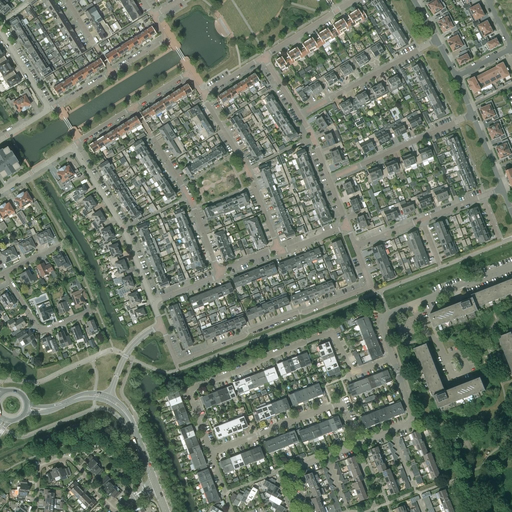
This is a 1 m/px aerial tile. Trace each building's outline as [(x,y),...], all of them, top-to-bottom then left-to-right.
[(9,3),(6,0),(4,0),(0,4),(0,10),(0,11),(9,3)] [(121,0),(118,2),(120,5),(121,4),(123,8),(133,2),(131,0),(121,0)] [(431,2),(427,5),(431,10),(442,3),(440,0),(433,0),(434,1),(431,2)] [(465,9),(471,6),(469,3),(473,0),(460,0),(461,0),(464,5),(462,6),(464,9),(465,9)] [(125,13),(127,16),(137,9),(136,6),(135,4),(133,2),(123,8),(126,12),(125,13)] [(383,4),(382,2),(374,7),(377,11),(385,6),(383,4)] [(14,8),(9,3),(0,11),(0,12),(2,15),(2,14),(3,14),(4,15),(11,10),(14,8)] [(58,7),(55,3),(47,8),(50,13),(58,7)] [(431,10),(434,15),(438,13),(440,11),(442,14),(447,11),(442,3),(431,10)] [(472,8),(471,6),(465,9),(466,11),(468,11),(471,16),(482,10),(481,9),(479,5),(472,8)] [(87,18),(89,20),(100,13),(98,10),(97,11),(94,6),(89,10),(85,13),(86,16),(87,18)] [(387,9),(385,6),(377,11),(380,16),(388,11),(387,9)] [(50,13),(53,17),(61,12),(58,7),(50,13)] [(129,18),(132,23),(138,19),(137,19),(142,16),(140,13),(139,11),(137,9),(127,16),(128,19),(129,18)] [(353,13),(359,22),(361,21),(362,21),(367,18),(362,11),(360,12),(358,10),(356,11),(353,13)] [(473,25),(479,22),(478,20),(485,16),(482,12),(483,12),(482,10),(471,16),(473,21),(472,22),(473,25)] [(380,16),(378,17),(381,22),(383,20),(391,16),(389,13),(388,11),(380,16)] [(64,16),(61,12),(53,17),(55,22),(64,16)] [(102,16),(100,13),(89,20),(91,23),(90,23),(92,25),(93,27),(103,21),(101,17),(102,16)] [(349,19),(347,20),(351,27),(356,24),(359,22),(353,13),(350,15),(348,16),(349,19)] [(441,28),(453,21),(449,13),(443,16),(445,19),(442,20),(438,22),(440,27),(441,28)] [(13,27),(23,21),(22,19),(20,19),(19,16),(14,19),(13,18),(10,20),(10,22),(11,24),(10,24),(12,28),(13,27)] [(55,22),(58,26),(67,21),(64,16),(55,22)] [(392,18),(391,16),(383,20),(386,25),(394,20),(392,18)] [(346,30),(351,27),(347,20),(344,22),(343,19),(341,20),(340,20),(337,22),(343,32),(346,30)] [(395,22),(394,20),(386,25),(389,30),(396,25),(395,22)] [(26,25),(23,21),(13,27),(12,28),(13,31),(14,30),(15,30),(15,31),(26,25)] [(69,25),(67,21),(58,26),(61,31),(69,25)] [(96,31),(97,34),(108,27),(107,24),(106,25),(103,21),(93,27),(95,29),(95,30),(96,31)] [(457,30),(453,21),(441,28),(442,30),(444,33),(448,31),(450,30),(452,33),(457,30)] [(479,22),(473,25),(475,28),(476,27),(479,33),(490,27),(490,26),(487,21),(481,25),(479,22)] [(334,28),(332,30),(336,37),(341,34),(341,33),(343,32),(337,22),(334,24),(332,25),(334,28)] [(28,30),(26,25),(15,31),(16,33),(15,34),(17,37),(18,36),(28,30)] [(61,31),(64,35),(72,30),(69,25),(61,31)] [(398,27),(396,25),(389,30),(391,34),(399,29),(398,27)] [(110,30),(108,27),(97,34),(99,36),(100,38),(102,41),(106,38),(107,38),(112,35),(109,31),(110,30)] [(153,28),(153,29),(152,27),(146,31),(145,31),(151,39),(152,38),(151,37),(152,37),(155,35),(156,34),(155,32),(156,32),(156,31),(156,30),(156,29),(155,29),(155,28),(154,28),(153,28)] [(491,28),(490,27),(479,33),(482,38),(481,39),(482,42),(488,39),(486,36),(493,33),(491,29),(491,28)] [(331,40),(336,37),(332,30),(329,31),(327,29),(325,30),(322,32),(328,41),(331,40)] [(391,34),(394,39),(402,34),(400,31),(399,29),(391,34)] [(31,34),(28,30),(18,36),(17,37),(19,40),(20,40),(20,39),(21,41),(29,36),(31,34)] [(75,34),(72,30),(64,35),(66,39),(75,34)] [(149,40),(151,39),(145,31),(146,31),(145,30),(140,33),(145,42),(148,40),(148,39),(149,39),(149,40)] [(319,38),(316,39),(321,46),(326,43),(325,43),(328,41),(322,32),(319,34),(317,35),(319,38)] [(448,41),(450,46),(463,40),(458,32),(453,34),(454,37),(452,39),(448,41)] [(140,33),(135,36),(140,45),(141,45),(141,44),(142,43),(145,42),(140,33)] [(66,39),(69,44),(78,39),(75,34),(66,39)] [(394,39),(397,43),(405,38),(404,37),(402,34),(394,39)] [(21,41),(24,45),(32,41),(29,36),(21,41)] [(135,36),(129,39),(135,48),(138,46),(139,45),(139,46),(140,45),(135,36)] [(316,49),(321,46),(316,39),(314,41),(312,38),(310,39),(307,41),(313,51),(316,49)] [(406,40),(405,38),(397,43),(400,48),(408,43),(406,40)] [(27,50),(34,45),(37,44),(34,39),(32,41),(24,45),(23,46),(25,49),(26,48),(27,50)] [(81,43),(78,39),(69,44),(72,48),(81,43)] [(129,39),(124,42),(125,43),(130,52),(131,51),(131,50),(132,50),(135,48),(129,39)] [(497,41),(496,39),(490,42),(488,39),(482,42),(481,43),(483,47),(485,45),(488,51),(494,48),(497,47),(496,47),(499,45),(499,44),(499,43),(497,41)] [(373,45),(379,55),(385,52),(382,47),(384,46),(381,40),(373,45)] [(467,48),(463,40),(450,46),(453,52),(457,50),(460,48),(461,51),(467,48)] [(310,53),(313,51),(307,41),(304,43),(302,44),(304,47),(301,49),(305,56),(310,53)] [(129,52),(130,52),(125,43),(124,42),(119,45),(120,46),(120,47),(125,54),(128,52),(129,52)] [(72,48),(75,53),(83,47),(81,43),(72,48)] [(37,50),(34,45),(27,50),(28,51),(27,52),(29,55),(30,55),(30,54),(37,50)] [(122,56),(125,54),(120,47),(120,46),(119,45),(114,49),(120,58),(121,57),(121,56),(122,56)] [(373,45),(365,50),(369,55),(371,54),(374,59),(379,55),(373,45)] [(83,47),(75,53),(77,57),(86,51),(83,47)] [(295,49),(292,51),(298,60),(300,59),(305,56),(301,49),(298,50),(297,48),(295,49)] [(114,49),(109,52),(114,61),(118,59),(117,59),(118,58),(119,59),(120,58),(114,49)] [(40,54),(37,50),(30,54),(30,55),(33,59),(40,54)] [(365,50),(358,54),(364,65),(370,61),(367,57),(369,55),(365,50)] [(457,60),(460,65),(464,64),(467,62),(473,59),(470,53),(468,54),(466,50),(459,54),(461,58),(457,60)] [(288,57),(286,58),(290,65),(295,62),(298,60),(292,51),(288,53),(289,53),(287,54),(288,57)] [(114,61),(109,52),(104,55),(107,60),(106,60),(107,61),(107,60),(110,64),(111,64),(110,63),(111,62),(111,63),(114,61)] [(33,59),(35,64),(43,59),(45,57),(42,53),(40,54),(33,59)] [(358,54),(350,59),(353,65),(356,64),(358,68),(364,65),(358,54)] [(35,64),(38,68),(46,63),(48,62),(45,57),(43,59),(35,64)] [(279,67),(280,69),(280,68),(281,70),(285,68),(290,65),(286,58),(283,60),(281,57),(279,58),(276,60),(275,61),(276,63),(276,64),(275,64),(275,65),(275,66),(276,66),(276,67),(277,67),(278,67),(279,67)] [(95,62),(100,70),(103,68),(104,67),(104,68),(105,67),(103,63),(103,62),(102,62),(100,58),(94,61),(95,62)] [(7,61),(6,59),(0,62),(0,71),(0,72),(11,66),(8,61),(7,61)] [(350,59),(342,64),(349,74),(354,71),(352,66),(353,65),(350,59)] [(38,68),(41,73),(51,66),(48,62),(46,63),(38,68)] [(95,62),(90,65),(95,74),(96,73),(96,72),(97,72),(100,70),(95,62)] [(411,65),(412,68),(411,68),(414,73),(422,69),(421,67),(420,64),(415,66),(414,63),(411,65)] [(497,66),(497,67),(503,78),(503,79),(510,76),(507,71),(509,71),(507,67),(505,67),(503,63),(497,66)] [(94,74),(95,74),(90,65),(89,64),(84,68),(89,76),(93,74),(92,74),(93,74),(94,74)] [(342,64),(335,69),(338,74),(340,73),(343,78),(349,74),(342,64)] [(1,76),(4,80),(15,73),(13,71),(14,70),(11,66),(0,72),(3,76),(1,76)] [(41,73),(40,73),(42,76),(43,76),(44,78),(54,71),(51,66),(41,73)] [(497,81),(503,78),(497,67),(491,70),(497,81)] [(84,68),(79,71),(85,80),(86,79),(85,78),(86,78),(89,76),(84,68)] [(335,69),(332,70),(327,73),(333,84),(339,80),(336,76),(338,74),(335,69)] [(414,73),(416,78),(424,73),(423,71),(422,69),(414,73)] [(491,70),(486,73),(492,84),(497,81),(491,70)] [(84,81),(85,80),(79,71),(74,74),(79,83),(82,81),(82,80),(83,80),(84,81)] [(10,88),(20,81),(17,76),(16,76),(15,73),(4,80),(6,84),(7,84),(10,88)] [(327,73),(319,78),(323,84),(325,83),(328,87),(333,84),(327,73)] [(416,78),(419,82),(427,78),(426,76),(424,73),(416,78)] [(492,84),(486,73),(480,75),(486,87),(492,84)] [(76,85),(79,83),(74,74),(69,77),(74,86),(76,86),(75,85),(76,84),(76,85)] [(256,75),(255,74),(254,74),(253,74),(249,77),(249,76),(248,77),(253,85),(254,87),(255,86),(255,87),(260,84),(258,81),(259,81),(258,79),(259,78),(259,77),(259,76),(258,76),(258,75),(257,75),(256,75)] [(392,78),(397,89),(406,85),(403,79),(400,80),(398,75),(392,78)] [(481,90),(486,87),(480,75),(475,78),(481,90)] [(63,80),(64,80),(69,89),(72,87),(73,86),(73,87),(74,86),(69,77),(68,77),(63,80)] [(247,78),(243,80),(248,88),(249,89),(250,90),(254,87),(253,85),(248,77),(247,78)] [(319,78),(317,80),(316,79),(311,82),(312,83),(318,93),(324,90),(321,85),(323,84),(319,78)] [(389,86),(386,87),(389,93),(397,89),(392,78),(386,81),(389,86)] [(419,82),(421,87),(429,83),(428,80),(427,78),(419,82)] [(481,90),(475,78),(468,81),(470,85),(469,86),(471,90),(472,89),(475,94),(481,90)] [(64,80),(58,84),(59,85),(59,84),(64,93),(65,92),(65,91),(66,91),(69,89),(64,80)] [(239,82),(238,83),(243,91),(243,92),(249,89),(248,88),(243,80),(239,83),(239,82)] [(56,94),(58,96),(59,95),(62,93),(63,93),(64,93),(59,84),(59,85),(58,84),(58,82),(55,84),(56,86),(53,88),(54,90),(54,91),(53,91),(53,92),(53,93),(54,94),(55,94),(56,94)] [(237,84),(233,87),(238,94),(243,91),(238,83),(237,84)] [(312,83),(304,88),(309,95),(311,94),(313,97),(318,93),(312,83)] [(382,83),(376,86),(381,97),(389,93),(386,87),(384,88),(382,83)] [(421,87),(424,92),(432,88),(431,86),(429,83),(421,87)] [(189,86),(187,84),(186,85),(182,87),(181,87),(186,96),(192,92),(191,90),(191,89),(192,89),(192,88),(192,87),(191,87),(191,86),(190,86),(189,86)] [(309,95),(304,88),(303,86),(301,88),(300,87),(296,90),(297,92),(296,93),(299,96),(298,96),(298,97),(297,97),(297,98),(297,99),(298,99),(298,100),(299,100),(300,101),(301,100),(303,103),(309,99),(307,97),(309,95)] [(373,94),(370,95),(373,101),(381,97),(376,86),(370,89),(373,94)] [(180,89),(176,91),(181,99),(180,99),(181,100),(187,97),(186,96),(181,87),(180,88),(180,89)] [(229,89),(227,89),(233,98),(233,99),(233,98),(234,100),(239,97),(238,94),(233,87),(229,89)] [(260,96),(267,91),(265,88),(258,92),(260,96)] [(424,92),(426,97),(434,93),(433,90),(432,88),(424,92)] [(23,98),(19,100),(25,110),(28,108),(27,107),(30,105),(26,98),(30,96),(31,96),(27,89),(23,91),(24,93),(21,95),(23,98)] [(227,91),(223,93),(228,102),(233,99),(233,98),(227,89),(226,90),(227,91)] [(172,93),(171,94),(176,102),(180,99),(181,99),(176,91),(172,94),(172,93)] [(366,91),(360,94),(365,103),(366,106),(374,102),(373,101),(370,95),(368,96),(366,91)] [(223,105),(228,102),(223,93),(219,96),(218,95),(217,96),(223,105)] [(426,97),(429,102),(437,97),(436,95),(434,93),(426,97)] [(170,95),(166,98),(170,105),(172,108),(178,105),(176,102),(171,94),(169,95),(170,95)] [(264,99),(267,104),(274,99),(271,94),(269,96),(268,94),(264,96),(265,98),(264,99)] [(359,106),(365,103),(360,94),(354,97),(357,102),(354,103),(357,109),(360,108),(359,106)] [(429,102),(431,106),(439,102),(438,99),(437,97),(429,102)] [(23,112),(25,110),(19,100),(16,102),(14,99),(11,101),(9,98),(6,100),(11,107),(14,105),(19,112),(22,110),(23,112)] [(161,100),(160,100),(165,108),(170,105),(166,98),(162,100),(161,100)] [(267,104),(264,106),(267,110),(277,104),(274,99),(267,104)] [(166,109),(165,108),(160,100),(159,101),(156,104),(161,113),(166,109)] [(350,100),(344,103),(349,112),(349,113),(357,109),(354,103),(352,104),(350,100)] [(484,107),(480,109),(482,115),(493,110),(495,109),(491,101),(486,103),(487,106),(484,107)] [(441,105),(439,102),(431,106),(433,111),(442,107),(441,105)] [(343,114),(349,112),(344,103),(338,106),(341,110),(338,112),(341,117),(344,116),(343,114)] [(151,106),(150,107),(155,115),(156,116),(161,113),(156,104),(152,106),(151,106)] [(280,108),(277,104),(267,110),(270,115),(273,113),(272,113),(280,108)] [(190,120),(202,112),(200,110),(199,110),(197,106),(192,109),(192,108),(187,111),(190,116),(189,117),(190,120)] [(149,108),(145,110),(150,118),(155,115),(150,107),(149,107),(149,108)] [(440,115),(440,114),(444,112),(443,109),(442,107),(433,111),(436,116),(437,116),(438,117),(439,117),(439,116),(440,116),(440,115)] [(283,113),(280,108),(272,113),(273,113),(275,118),(283,113)] [(233,115),(233,116),(231,117),(232,119),(230,120),(233,125),(240,120),(242,119),(240,115),(240,114),(239,114),(243,112),(241,109),(233,115)] [(499,118),(495,109),(493,110),(482,115),(484,120),(489,119),(491,118),(493,121),(499,118)] [(150,118),(145,110),(141,113),(141,112),(140,113),(142,117),(142,118),(143,118),(145,122),(151,119),(150,118)] [(316,120),(319,125),(330,118),(326,113),(326,114),(324,111),(319,114),(320,117),(316,120)] [(416,112),(411,114),(417,126),(422,123),(419,118),(422,117),(419,111),(417,112),(416,112)] [(193,122),(196,126),(205,120),(203,116),(204,115),(202,112),(190,120),(192,122),(193,122)] [(275,118),(278,122),(286,118),(283,113),(275,118)] [(406,118),(403,119),(406,125),(409,124),(411,129),(417,126),(411,114),(406,117),(406,118)] [(130,119),(136,128),(141,125),(138,120),(139,120),(138,119),(135,116),(134,117),(130,119)] [(289,122),(286,118),(278,122),(276,124),(279,128),(289,122)] [(333,123),(330,118),(319,125),(322,130),(327,127),(329,130),(334,127),(332,124),(333,123)] [(126,121),(125,122),(130,130),(130,131),(136,128),(130,119),(126,122),(126,121)] [(403,126),(406,125),(403,119),(400,121),(401,123),(397,125),(396,125),(401,134),(406,131),(403,126)] [(197,134),(199,133),(210,126),(209,123),(208,124),(205,120),(196,126),(198,130),(195,132),(197,134)] [(243,125),(240,120),(233,125),(236,130),(243,125)] [(489,132),(490,134),(503,129),(499,120),(494,122),(495,126),(492,127),(488,129),(489,132)] [(124,123),(120,126),(125,133),(130,130),(125,122),(124,123)] [(292,127),(289,122),(279,128),(282,132),(292,127)] [(174,130),(173,130),(172,127),(171,128),(168,123),(163,126),(163,127),(158,130),(161,134),(160,135),(162,137),(174,130)] [(238,134),(246,130),(249,128),(246,123),(243,125),(236,130),(238,134)] [(386,125),(387,128),(390,133),(393,132),(395,137),(401,134),(396,125),(397,125),(396,123),(390,126),(389,123),(386,125)] [(116,128),(115,129),(120,137),(120,138),(126,134),(125,133),(120,126),(116,128)] [(210,126),(199,133),(201,136),(202,135),(205,140),(210,137),(209,136),(214,133),(211,129),(212,129),(210,126)] [(282,132),(285,137),(294,131),(292,127),(282,132)] [(336,131),(334,127),(329,130),(330,133),(325,135),(327,141),(339,136),(337,131),(336,131)] [(387,135),(390,133),(387,128),(384,129),(384,128),(379,131),(385,142),(390,140),(387,135)] [(114,130),(110,132),(115,140),(120,137),(115,129),(114,129),(114,130)] [(174,134),(175,133),(177,132),(176,129),(173,130),(174,130),(162,137),(164,140),(165,140),(167,144),(177,138),(174,134)] [(503,129),(490,134),(490,135),(491,135),(493,140),(497,138),(500,137),(501,140),(507,138),(503,129)] [(249,134),(246,130),(238,134),(241,139),(249,134)] [(296,137),(298,136),(295,131),(294,131),(285,137),(284,138),(287,142),(289,141),(291,140),(291,141),(292,141),(293,141),(294,141),(295,141),(296,141),(296,140),(296,139),(297,138),(296,138),(296,137)] [(374,134),(371,136),(374,141),(377,140),(379,145),(385,142),(379,131),(373,134),(374,134)] [(106,134),(105,135),(110,143),(109,143),(110,144),(116,141),(115,140),(110,132),(106,135),(106,134)] [(252,139),(249,134),(241,139),(244,143),(252,139)] [(104,136),(100,139),(105,146),(109,143),(110,143),(105,135),(103,136),(104,136)] [(446,137),(448,140),(447,140),(449,146),(458,142),(457,140),(456,137),(454,138),(453,135),(446,137)] [(334,145),(335,147),(341,145),(340,142),(341,142),(339,136),(327,141),(329,147),(334,145)] [(363,139),(364,142),(369,151),(374,148),(371,143),(374,141),(371,136),(368,137),(363,139)] [(179,141),(177,138),(167,144),(170,148),(169,148),(171,151),(182,144),(180,141),(179,141)] [(100,149),(105,146),(100,139),(96,141),(94,141),(100,149)] [(244,143),(247,148),(255,143),(252,139),(244,143)] [(359,144),(358,142),(356,139),(353,140),(358,150),(361,148),(363,153),(369,151),(364,142),(359,144)] [(496,148),(498,154),(511,148),(507,139),(502,142),(503,145),(500,146),(496,148)] [(144,145),(141,140),(131,146),(134,151),(135,151),(134,151),(144,145)] [(92,152),(93,153),(100,149),(94,141),(93,142),(94,142),(90,145),(89,146),(90,148),(89,148),(89,149),(89,150),(89,151),(90,152),(91,152),(92,152)] [(255,143),(247,148),(250,153),(258,148),(257,148),(260,146),(257,142),(255,143)] [(449,146),(451,151),(460,147),(459,144),(458,142),(449,146)] [(182,144),(171,151),(172,154),(173,153),(176,157),(180,154),(181,155),(186,152),(183,147),(184,147),(182,144)] [(223,145),(221,146),(220,144),(215,147),(217,150),(221,157),(226,154),(224,151),(226,150),(223,145)] [(137,155),(139,154),(147,149),(144,145),(134,151),(135,151),(137,155)] [(343,148),(341,145),(335,147),(337,150),(331,152),(333,158),(342,154),(340,149),(343,148)] [(212,152),(216,160),(221,157),(217,150),(215,147),(211,150),(212,152)] [(423,149),(428,161),(436,158),(434,151),(431,152),(429,147),(423,149)] [(451,157),(453,156),(462,152),(461,150),(460,147),(451,151),(449,151),(451,157)] [(0,175),(2,179),(5,177),(20,168),(7,148),(0,152),(0,175)] [(258,148),(250,153),(253,157),(260,153),(260,152),(258,148)] [(511,150),(511,148),(498,154),(501,159),(505,157),(508,156),(509,159),(511,158),(511,150)] [(150,154),(147,149),(139,154),(142,159),(150,154)] [(297,152),(297,153),(295,153),(297,159),(306,155),(304,150),(303,151),(302,150),(302,149),(301,149),(300,149),(299,149),(298,149),(298,150),(297,150),(297,151),(297,152)] [(420,156),(417,157),(419,164),(428,161),(423,149),(418,151),(420,156)] [(212,152),(207,155),(212,163),(216,160),(212,152)] [(263,159),(263,158),(264,157),(261,152),(260,152),(260,153),(253,157),(252,157),(255,162),(257,161),(257,163),(263,159)] [(453,156),(455,161),(464,157),(463,154),(462,152),(453,156)] [(212,163),(207,155),(206,153),(201,156),(203,158),(207,165),(212,163)] [(412,153),(406,156),(411,167),(419,164),(417,157),(414,158),(412,153)] [(152,159),(150,154),(142,159),(145,163),(152,159)] [(349,165),(348,162),(347,159),(348,159),(347,156),(344,158),(342,154),(333,158),(336,163),(341,161),(343,167),(349,165)] [(308,160),(306,155),(297,159),(295,160),(297,165),(308,160)] [(198,161),(203,168),(207,165),(203,158),(201,156),(197,159),(198,161)] [(403,163),(400,164),(403,171),(411,167),(406,156),(401,158),(403,163)] [(455,161),(457,166),(466,162),(465,160),(464,157),(455,161)] [(155,163),(152,159),(145,163),(148,168),(155,163)] [(102,171),(110,166),(112,165),(109,160),(99,166),(102,171)] [(310,165),(308,160),(297,165),(299,170),(310,165)] [(395,160),(390,162),(394,174),(403,171),(400,164),(397,165),(395,160)] [(198,161),(193,164),(198,171),(203,168),(198,161)] [(386,169),(383,170),(386,177),(394,174),(390,162),(384,164),(386,169)] [(457,166),(459,171),(468,167),(466,164),(467,164),(466,162),(457,166)] [(148,174),(150,172),(158,168),(155,163),(148,168),(145,169),(148,174)] [(269,170),(267,164),(266,165),(265,163),(259,166),(259,168),(258,168),(260,173),(269,170)] [(193,164),(189,166),(194,174),(198,171),(193,164)] [(102,171),(105,175),(113,171),(115,169),(112,165),(110,166),(102,171)] [(312,170),(310,165),(299,170),(301,175),(312,170)] [(65,167),(62,169),(68,178),(70,181),(77,177),(78,179),(81,176),(77,170),(76,170),(77,171),(74,173),(75,174),(74,175),(69,166),(66,168),(65,167)] [(189,166),(182,170),(185,175),(187,174),(189,177),(194,174),(189,166)] [(378,167),(373,169),(377,181),(386,177),(383,170),(380,172),(378,167)] [(459,171),(461,176),(470,172),(469,170),(468,167),(459,171)] [(161,172),(158,168),(150,172),(153,177),(161,172)] [(65,181),(68,178),(62,169),(59,170),(60,172),(57,174),(62,182),(61,182),(60,181),(58,183),(61,189),(64,187),(63,186),(66,184),(65,181)] [(369,184),(377,181),(373,169),(367,171),(369,176),(366,177),(369,184)] [(271,175),(269,170),(260,173),(262,178),(271,175)] [(314,175),(312,170),(301,175),(303,180),(314,175)] [(105,175),(108,180),(116,175),(113,171),(105,175)] [(153,177),(151,178),(154,183),(156,182),(164,177),(161,172),(153,177)] [(461,176),(463,181),(471,177),(470,174),(470,172),(461,176)] [(108,180),(111,184),(118,180),(116,175),(108,180)] [(273,180),(271,175),(262,178),(264,183),(273,180)] [(316,180),(314,175),(303,180),(305,185),(307,184),(316,180)] [(167,181),(164,177),(156,182),(159,186),(167,181)] [(344,184),(346,190),(355,186),(353,181),(355,180),(354,177),(348,179),(349,182),(344,184)] [(473,180),(471,177),(463,181),(461,181),(463,187),(474,182),(473,180)] [(111,184),(114,189),(121,184),(118,180),(111,184)] [(275,185),(273,180),(264,183),(266,188),(275,185)] [(318,185),(316,180),(307,184),(309,189),(318,185)] [(170,186),(167,181),(159,186),(162,191),(170,186)] [(474,184),(474,182),(463,187),(465,192),(475,188),(474,184)] [(121,184),(114,189),(117,194),(126,188),(123,183),(121,184)] [(447,184),(438,187),(443,199),(448,197),(446,192),(449,191),(447,184)] [(87,189),(85,185),(73,192),(73,193),(75,192),(77,195),(72,197),(75,202),(76,202),(77,201),(83,197),(82,195),(87,191),(86,190),(87,189)] [(277,190),(275,185),(266,188),(268,193),(277,190)] [(309,189),(307,190),(309,195),(311,194),(320,190),(318,185),(309,189)] [(162,191),(165,195),(172,191),(172,190),(170,186),(162,191)] [(353,193),(354,196),(360,194),(359,191),(357,191),(355,186),(346,190),(348,195),(353,193)] [(421,193),(426,206),(432,204),(430,199),(432,197),(430,191),(428,186),(425,188),(426,191),(421,193)] [(438,187),(430,191),(432,197),(435,196),(437,202),(443,199),(438,187)] [(117,194),(119,198),(129,192),(126,188),(117,194)] [(174,196),(176,195),(173,190),(172,190),(172,191),(165,195),(164,195),(167,200),(169,199),(169,200),(170,200),(171,201),(172,201),(173,200),(174,200),(174,199),(175,198),(175,197),(174,197),(174,196)] [(279,195),(277,190),(268,193),(270,198),(279,195)] [(322,195),(320,190),(311,194),(313,199),(322,195)] [(119,198),(122,203),(132,197),(129,192),(119,198)] [(23,193),(20,195),(26,205),(29,203),(30,205),(33,203),(26,193),(24,194),(23,193)] [(245,206),(245,207),(249,205),(248,202),(249,202),(247,197),(248,196),(247,193),(246,194),(245,193),(240,195),(244,204),(245,206)] [(416,196),(413,197),(416,204),(418,203),(420,208),(426,206),(421,193),(421,194),(416,196),(416,195),(415,195),(416,196)] [(350,201),(352,207),(361,203),(359,198),(362,197),(360,194),(354,196),(355,199),(350,201)] [(23,207),(26,205),(20,195),(17,197),(18,198),(15,200),(22,210),(24,209),(23,207)] [(240,208),(245,206),(244,204),(240,195),(235,197),(240,208)] [(281,200),(279,195),(270,198),(272,203),(281,200)] [(313,199),(311,200),(313,205),(315,204),(324,200),(322,195),(313,199)] [(83,197),(77,201),(76,202),(79,206),(80,205),(84,204),(85,206),(94,201),(92,197),(91,198),(90,196),(85,200),(83,197)] [(122,203),(125,207),(133,203),(135,201),(132,197),(122,203)] [(235,197),(230,199),(233,207),(235,210),(240,208),(235,197)] [(411,201),(405,203),(409,213),(415,210),(413,205),(416,204),(413,197),(410,199),(411,201)] [(230,199),(225,201),(230,212),(235,210),(233,207),(230,199)] [(282,205),(281,200),(272,203),(274,208),(282,205)] [(313,205),(314,210),(317,209),(326,206),(324,200),(315,204),(313,205)] [(85,217),(87,216),(92,212),(91,209),(96,206),(95,204),(96,204),(94,201),(85,206),(83,208),(85,210),(84,211),(82,212),(85,217)] [(225,201),(220,203),(224,213),(224,214),(230,212),(225,201)] [(404,201),(396,204),(399,211),(402,209),(404,215),(409,213),(405,203),(404,201)] [(136,207),(133,203),(125,207),(128,212),(136,207)] [(157,211),(152,203),(148,206),(150,209),(152,208),(155,212),(157,211)] [(220,203),(215,205),(219,215),(224,213),(220,203)] [(360,210),(361,213),(367,211),(366,207),(364,208),(361,203),(352,207),(355,212),(360,210)] [(5,204),(2,206),(8,216),(11,214),(13,216),(15,214),(9,204),(6,205),(5,204)] [(388,207),(389,209),(393,219),(398,217),(396,212),(399,211),(396,204),(388,207)] [(210,207),(214,216),(214,217),(219,215),(215,205),(210,207)] [(284,210),(282,205),(274,208),(276,213),(284,210)] [(0,215),(2,219),(8,216),(2,206),(0,207),(0,209),(0,215)] [(328,211),(326,206),(317,209),(314,210),(316,215),(328,211)] [(128,212),(131,216),(138,212),(136,207),(128,212)] [(214,216),(210,207),(205,209),(205,210),(203,211),(206,219),(214,216)] [(387,221),(393,219),(389,209),(388,207),(379,210),(382,217),(385,216),(387,221)] [(175,212),(174,213),(176,218),(184,214),(184,215),(185,214),(183,209),(181,210),(181,209),(180,209),(180,208),(179,208),(178,208),(177,208),(176,208),(176,209),(175,209),(175,210),(175,211),(175,212)] [(468,210),(469,211),(468,211),(470,217),(479,213),(477,208),(473,209),(472,208),(468,210)] [(285,210),(284,210),(276,213),(278,218),(288,214),(286,210),(285,210)] [(93,218),(95,221),(104,215),(102,212),(101,213),(99,211),(94,215),(92,212),(87,216),(89,220),(93,218)] [(131,216),(130,217),(133,221),(142,216),(139,211),(138,212),(131,216)] [(316,215),(318,220),(319,220),(330,216),(329,215),(328,211),(316,215)] [(357,218),(359,223),(368,220),(371,219),(369,213),(368,213),(367,211),(361,213),(362,216),(357,218)] [(470,223),(481,218),(479,213),(470,217),(468,218),(470,223)] [(178,223),(186,219),(184,215),(184,214),(176,218),(178,223)] [(290,219),(288,214),(278,218),(280,223),(290,219)] [(93,226),(96,230),(102,227),(100,224),(105,221),(104,219),(106,218),(104,215),(95,221),(96,223),(93,226)] [(319,220),(321,227),(328,225),(327,222),(332,221),(330,215),(329,215),(330,216),(319,220)] [(245,219),(249,229),(260,225),(258,222),(257,222),(256,218),(254,219),(253,216),(245,219)] [(472,228),(483,224),(481,218),(470,223),(472,228)] [(178,223),(180,228),(188,224),(186,219),(178,223)] [(280,223),(282,228),(290,225),(292,224),(290,219),(280,223)] [(369,223),(368,220),(359,223),(361,229),(366,227),(367,230),(374,227),(372,225),(373,224),(372,222),(369,223)] [(434,224),(436,230),(445,226),(443,221),(443,220),(438,222),(439,223),(434,224)] [(147,229),(145,224),(144,224),(143,222),(139,224),(139,226),(136,227),(138,233),(139,232),(147,229)] [(178,229),(180,234),(182,233),(190,229),(188,224),(180,228),(178,229)] [(483,224),(472,228),(474,234),(477,233),(486,229),(483,224)] [(48,230),(43,233),(47,242),(53,239),(50,234),(53,232),(50,225),(46,226),(48,230)] [(252,235),(261,232),(260,228),(261,228),(260,225),(249,229),(247,230),(250,236),(252,235)] [(282,228),(284,233),(292,230),(290,225),(282,228)] [(447,232),(445,226),(436,230),(438,235),(447,232)] [(100,235),(101,238),(103,236),(113,232),(111,228),(110,229),(109,227),(103,230),(102,227),(96,230),(98,235),(100,235)] [(216,242),(226,238),(224,231),(225,230),(224,227),(218,230),(219,233),(214,234),(216,238),(215,239),(216,242)] [(149,234),(147,229),(139,232),(141,237),(149,234)] [(181,239),(184,238),(192,235),(190,229),(182,233),(180,234),(181,239)] [(486,229),(477,233),(479,238),(488,234),(486,229)] [(284,233),(286,239),(290,237),(291,239),(295,237),(293,230),(292,230),(284,233)] [(438,235),(441,241),(450,237),(452,236),(450,231),(447,232),(438,235)] [(101,241),(104,246),(110,243),(108,240),(114,237),(113,236),(114,235),(113,232),(103,236),(101,238),(103,240),(101,241)] [(252,235),(254,242),(265,238),(264,235),(262,236),(261,232),(252,235)] [(404,236),(406,242),(418,237),(416,232),(411,233),(407,234),(407,235),(404,236)] [(41,245),(47,242),(43,233),(39,235),(38,233),(33,235),(32,235),(35,241),(38,240),(41,245)] [(33,243),(35,241),(32,235),(33,235),(32,234),(28,235),(29,237),(27,238),(28,240),(25,242),(29,251),(35,248),(33,243)] [(151,239),(149,234),(141,237),(143,242),(151,239)] [(485,242),(490,240),(488,234),(479,238),(481,243),(481,244),(486,243),(485,242)] [(184,238),(186,243),(194,240),(192,235),(184,238)] [(218,244),(220,248),(229,244),(231,243),(229,237),(226,238),(216,242),(217,245),(218,244)] [(406,242),(408,247),(420,242),(418,237),(406,242)] [(441,241),(443,246),(452,242),(450,237),(441,241)] [(151,239),(143,242),(145,247),(156,243),(154,238),(151,239)] [(266,241),(265,238),(254,242),(257,249),(266,245),(265,242),(266,241)] [(186,243),(184,244),(185,249),(188,248),(196,245),(194,240),(186,243)] [(232,243),(234,248),(235,248),(236,252),(243,249),(239,240),(232,243)] [(23,254),(29,251),(25,242),(22,244),(21,241),(15,244),(18,250),(20,249),(23,254)] [(331,244),(333,249),(341,246),(339,241),(335,242),(335,241),(331,243),(332,244),(331,244)] [(452,242),(443,246),(445,251),(454,248),(456,247),(454,241),(452,242)] [(410,252),(413,251),(422,248),(420,242),(408,247),(410,252)] [(15,252),(18,250),(15,244),(14,243),(11,244),(12,246),(9,247),(10,249),(7,251),(11,260),(17,257),(15,252)] [(111,246),(110,243),(104,246),(102,246),(104,251),(106,251),(110,250),(111,253),(120,249),(119,245),(118,246),(117,244),(111,246)] [(145,247),(146,252),(158,248),(156,243),(145,247)] [(232,251),(229,244),(220,248),(221,252),(220,252),(221,255),(232,251)] [(198,250),(196,245),(188,248),(190,253),(198,250)] [(372,249),(374,254),(383,251),(381,245),(380,245),(376,246),(376,247),(372,249)] [(343,251),(341,246),(333,249),(335,254),(344,251),(343,251)] [(458,252),(456,247),(454,248),(445,251),(447,257),(451,255),(452,256),(456,254),(456,253),(458,252)] [(146,252),(148,257),(157,254),(160,253),(158,248),(146,252)] [(413,251),(415,256),(415,257),(424,253),(422,248),(413,251)] [(122,252),(120,249),(111,253),(112,255),(108,257),(110,262),(116,260),(115,257),(121,255),(121,253),(122,252)] [(316,259),(317,259),(317,261),(322,259),(318,249),(313,251),(316,259)] [(187,254),(189,259),(192,258),(200,255),(198,250),(190,253),(187,254)] [(383,251),(374,254),(376,259),(376,260),(385,256),(388,255),(386,250),(383,251)] [(0,252),(0,259),(3,258),(5,263),(11,260),(7,251),(1,254),(0,252)] [(234,258),(232,251),(221,255),(222,258),(224,258),(225,262),(234,258)] [(308,253),(311,261),(316,259),(313,251),(308,253)] [(345,256),(344,251),(335,254),(337,259),(345,256)] [(308,253),(303,255),(306,263),(311,261),(308,253)] [(424,253),(415,257),(415,256),(412,258),(414,263),(426,258),(424,253)] [(66,268),(71,266),(66,256),(63,258),(61,254),(57,256),(57,255),(52,257),(58,268),(64,265),(66,268)] [(148,257),(150,262),(159,259),(157,254),(148,257)] [(191,264),(194,263),(202,260),(200,255),(192,258),(189,259),(186,260),(188,265),(190,264),(191,264)] [(303,255),(298,257),(301,265),(306,263),(303,255)] [(337,259),(335,261),(336,266),(339,264),(347,261),(345,256),(337,259)] [(387,261),(385,256),(376,260),(378,265),(387,261)] [(298,257),(293,259),(296,267),(297,270),(302,268),(301,265),(298,257)] [(417,269),(419,267),(420,267),(420,268),(424,267),(424,266),(428,264),(426,258),(414,263),(417,269)] [(161,264),(159,259),(150,262),(152,267),(161,264)] [(291,269),(296,267),(293,259),(288,261),(291,269)] [(116,266),(117,269),(127,265),(125,262),(124,262),(123,260),(117,263),(116,260),(110,262),(112,267),(116,266)] [(192,269),(195,268),(196,268),(204,265),(204,264),(202,260),(194,263),(191,264),(190,264),(192,269)] [(288,261),(283,263),(286,271),(291,269),(288,261)] [(349,266),(347,261),(339,264),(341,269),(349,266)] [(389,267),(387,261),(378,265),(380,270),(389,267)] [(45,267),(43,263),(37,266),(42,277),(48,274),(48,273),(53,270),(50,264),(45,267)] [(163,269),(166,268),(164,263),(161,264),(152,267),(154,272),(163,269)] [(286,271),(283,263),(278,265),(280,271),(279,272),(282,275),(287,273),(286,271)] [(196,268),(195,268),(197,272),(194,273),(195,276),(195,277),(203,274),(202,272),(206,270),(204,264),(204,265),(196,268)] [(273,264),(268,266),(271,274),(272,276),(277,274),(273,264)] [(128,268),(127,265),(117,269),(118,271),(115,273),(116,278),(123,276),(122,273),(128,271),(127,269),(128,268)] [(263,267),(267,278),(272,276),(271,274),(268,266),(263,267)] [(351,271),(349,266),(341,269),(343,274),(351,271)] [(261,278),(262,280),(267,278),(263,267),(258,269),(261,278)] [(391,272),(389,267),(380,270),(380,271),(382,276),(391,272)] [(165,274),(163,269),(154,272),(156,278),(165,274)] [(258,269),(253,271),(256,280),(261,278),(258,269)] [(31,276),(28,270),(20,275),(22,280),(24,279),(26,284),(30,281),(31,283),(37,280),(34,274),(31,276)] [(253,271),(248,273),(251,282),(256,280),(253,271)] [(352,271),(351,271),(343,274),(345,279),(353,276),(351,271),(352,271)] [(393,278),(391,272),(382,276),(385,281),(389,279),(389,280),(393,279),(393,278)] [(248,273),(243,275),(246,284),(251,282),(248,273)] [(156,278),(158,282),(158,283),(167,279),(165,274),(156,278)] [(242,276),(238,277),(241,286),(246,284),(243,275),(242,275),(242,276)] [(116,278),(113,280),(115,285),(123,283),(123,285),(133,281),(132,278),(130,278),(130,276),(124,279),(123,276),(116,278)] [(355,281),(353,276),(345,279),(347,285),(347,284),(348,285),(352,284),(351,283),(355,281)] [(236,288),(241,286),(238,277),(232,279),(236,288)] [(158,283),(158,282),(160,288),(165,286),(165,288),(170,287),(167,279),(158,283)] [(439,332),(465,322),(476,317),(474,311),(478,309),(477,307),(511,292),(511,280),(475,295),(476,298),(467,301),(465,298),(456,302),(457,305),(432,315),(439,332)] [(123,285),(124,287),(117,291),(119,296),(123,294),(123,295),(129,292),(128,289),(134,287),(133,285),(134,285),(133,281),(123,285)] [(321,285),(324,294),(329,292),(326,284),(326,283),(325,281),(320,283),(321,285)] [(326,284),(329,292),(334,290),(331,281),(326,283),(326,284)] [(230,284),(225,286),(228,294),(233,292),(230,284)] [(319,296),(324,294),(321,285),(316,287),(319,296)] [(220,287),(220,288),(223,296),(228,294),(225,286),(220,288),(220,287)] [(314,298),(319,296),(316,287),(311,289),(314,298)] [(220,288),(215,290),(218,298),(223,296),(220,288)] [(71,294),(76,308),(82,306),(81,305),(85,304),(84,300),(87,299),(86,296),(83,289),(71,294)] [(309,300),(314,298),(311,289),(306,291),(309,300)] [(215,290),(209,291),(213,300),(218,298),(215,290)] [(209,291),(204,293),(208,302),(209,304),(214,302),(213,300),(209,291)] [(304,302),(309,300),(306,291),(301,293),(304,302)] [(129,298),(130,301),(139,297),(138,294),(137,294),(136,293),(130,295),(129,292),(123,295),(125,299),(129,298)] [(8,296),(6,293),(0,297),(0,298),(5,307),(7,305),(8,306),(9,306),(10,306),(10,307),(17,303),(12,296),(9,297),(7,297),(8,296)] [(203,304),(208,302),(204,293),(199,295),(203,304)] [(304,302),(301,293),(296,295),(299,303),(304,302)] [(199,296),(194,297),(199,308),(204,306),(203,304),(199,295),(199,296)] [(294,306),(299,303),(296,295),(290,297),(294,306)] [(60,314),(69,311),(66,303),(69,301),(67,296),(61,298),(62,301),(62,303),(58,304),(60,308),(58,309),(60,314)] [(279,308),(284,306),(281,298),(280,296),(275,298),(279,308)] [(286,296),(281,298),(284,306),(289,304),(286,296)] [(128,305),(127,306),(125,307),(127,311),(129,311),(135,308),(134,305),(140,303),(140,301),(141,301),(139,297),(130,301),(127,302),(128,305)] [(199,308),(194,297),(189,300),(193,310),(199,308)] [(271,302),(270,302),(274,310),(279,308),(275,298),(270,300),(271,302)] [(260,306),(264,314),(269,312),(265,304),(266,304),(265,302),(260,304),(260,306)] [(269,312),(274,310),(270,302),(266,304),(265,304),(269,312)] [(168,308),(170,313),(178,310),(181,309),(179,303),(176,305),(176,304),(172,305),(172,306),(168,308)] [(42,317),(43,321),(50,318),(48,314),(49,313),(49,314),(53,312),(50,306),(46,308),(45,306),(43,307),(43,306),(40,307),(40,308),(39,309),(40,313),(40,314),(40,316),(42,317)] [(259,316),(264,314),(260,306),(255,308),(259,316)] [(136,311),(135,308),(129,311),(131,316),(135,315),(136,318),(146,315),(144,310),(143,311),(142,309),(136,311)] [(258,316),(259,316),(255,308),(250,310),(254,318),(258,316)] [(172,318),(180,315),(178,310),(170,313),(172,318)] [(248,320),(254,318),(250,310),(245,312),(248,320)] [(236,315),(237,318),(240,326),(246,324),(243,316),(244,316),(243,313),(236,315)] [(367,316),(366,316),(365,313),(358,316),(360,319),(355,321),(357,326),(369,321),(367,316)] [(172,318),(174,323),(182,320),(180,315),(172,318)] [(17,330),(26,325),(22,318),(15,322),(13,319),(8,323),(11,328),(14,326),(15,327),(17,330)] [(237,318),(232,320),(236,328),(240,326),(237,318)] [(222,324),(225,332),(230,330),(227,322),(226,319),(221,321),(222,324)] [(93,320),(87,322),(89,329),(87,330),(89,336),(95,334),(98,332),(93,320)] [(174,323),(176,328),(184,325),(182,320),(174,323)] [(232,320),(227,322),(230,330),(236,328),(232,320)] [(371,325),(369,321),(357,326),(359,330),(371,325)] [(216,324),(211,326),(215,336),(220,334),(217,326),(216,324)] [(222,324),(217,326),(220,334),(225,332),(222,324)] [(176,328),(178,333),(186,330),(184,325),(176,328)] [(359,330),(360,335),(373,330),(371,325),(359,330)] [(71,328),(75,339),(76,341),(83,338),(85,344),(88,342),(85,335),(82,336),(78,326),(71,328)] [(211,326),(206,328),(207,330),(210,338),(215,336),(211,326)] [(207,330),(206,328),(201,330),(205,340),(210,338),(207,330)] [(178,333),(180,338),(188,335),(186,330),(178,333)] [(360,335),(362,340),(375,335),(373,330),(360,335)] [(34,338),(30,332),(31,332),(31,331),(27,334),(26,334),(25,334),(23,331),(16,336),(19,342),(22,340),(25,344),(35,338),(34,338)] [(69,338),(66,339),(63,331),(57,334),(60,340),(58,340),(60,344),(64,343),(66,346),(72,344),(69,338)] [(511,337),(510,332),(499,337),(511,369),(511,337)] [(180,338),(182,343),(190,340),(188,335),(180,338)] [(362,340),(364,345),(377,340),(375,335),(362,340)] [(50,337),(42,340),(47,351),(51,349),(53,353),(59,350),(54,339),(51,341),(50,337)] [(192,345),(190,340),(182,343),(184,348),(188,347),(188,348),(192,346),(192,345)] [(364,345),(366,350),(379,345),(377,340),(364,345)] [(316,347),(318,352),(331,347),(329,342),(316,347)] [(445,393),(441,385),(425,344),(414,348),(430,389),(431,389),(441,413),(484,396),(481,391),(485,389),(481,379),(445,393)] [(366,350),(368,355),(381,350),(379,345),(366,350)] [(318,352),(320,357),(333,352),(331,347),(318,352)] [(383,355),(381,350),(368,355),(370,360),(383,355)] [(306,352),(301,354),(305,367),(311,365),(306,352)] [(320,357),(322,361),(335,357),(333,352),(320,357)] [(301,354),(296,356),(301,369),(305,367),(301,354)] [(296,356),(291,358),(296,371),(301,369),(296,356)] [(322,361),(324,366),(336,362),(335,357),(322,361)] [(291,372),(296,371),(291,358),(286,360),(291,372)] [(286,374),(291,372),(286,360),(281,362),(286,374)] [(281,376),(286,374),(281,362),(276,364),(281,376)] [(324,366),(326,371),(338,367),(336,362),(324,366)] [(273,367),(268,369),(273,381),(278,379),(273,367)] [(328,376),(335,374),(336,377),(341,375),(339,372),(340,371),(338,367),(326,371),(328,376)] [(268,369),(263,371),(268,383),(273,381),(268,369)] [(386,369),(381,371),(386,384),(391,382),(386,369)] [(263,371),(258,372),(263,385),(268,383),(263,371)] [(381,386),(386,384),(381,371),(376,373),(381,386)] [(258,372),(253,374),(258,387),(263,385),(258,372)] [(376,373),(372,375),(376,387),(381,386),(376,373)] [(253,389),(258,387),(253,374),(248,376),(253,389)] [(372,375),(367,377),(372,389),(376,387),(372,375)] [(248,376),(244,378),(248,391),(253,389),(248,376)] [(367,377),(362,379),(366,391),(372,389),(367,377)] [(244,378),(239,380),(244,393),(248,391),(244,378)] [(362,379),(357,381),(362,393),(366,391),(362,379)] [(238,395),(244,393),(239,380),(232,383),(235,390),(237,390),(238,395)] [(357,381),(352,383),(357,395),(362,393),(357,381)] [(318,383),(312,385),(317,398),(322,396),(318,383)] [(352,397),(357,395),(352,383),(347,385),(352,397)] [(231,385),(226,387),(231,399),(236,398),(231,385)] [(312,399),(317,398),(312,385),(308,387),(312,399)] [(226,401),(231,399),(226,387),(221,389),(226,401)] [(308,387),(303,389),(307,401),(312,399),(308,387)] [(221,403),(226,401),(221,389),(216,391),(221,403)] [(303,389),(298,390),(303,403),(307,401),(303,389)] [(298,390),(293,392),(298,405),(303,403),(298,390)] [(216,405),(221,403),(216,391),(211,393),(216,405)] [(166,397),(168,402),(180,397),(178,392),(166,397)] [(293,407),(298,405),(293,392),(288,394),(293,407)] [(211,407),(216,405),(211,393),(206,394),(211,407)] [(206,409),(211,407),(206,394),(201,396),(201,397),(200,398),(199,397),(202,405),(204,404),(206,409)] [(168,402),(170,406),(182,402),(180,397),(168,402)] [(285,398),(280,399),(285,412),(290,410),(285,398)] [(280,399),(275,401),(280,414),(285,412),(280,399)] [(275,401),(270,403),(275,416),(280,414),(275,401)] [(399,401),(394,403),(399,416),(404,414),(399,401)] [(170,406),(171,411),(184,407),(182,402),(170,406)] [(270,403),(265,405),(270,418),(275,416),(270,403)] [(394,403),(389,405),(394,418),(399,416),(394,403)] [(265,419),(270,418),(265,405),(260,407),(265,419)] [(389,405),(384,407),(389,420),(394,418),(389,405)] [(171,411),(173,416),(186,411),(184,407),(171,411)] [(260,421),(265,419),(260,407),(256,409),(260,421)] [(384,407),(379,409),(384,422),(389,420),(384,407)] [(379,409),(374,411),(379,424),(384,422),(379,409)] [(173,416),(175,421),(188,416),(186,411),(173,416)] [(374,411),(369,413),(374,425),(379,424),(374,411)] [(369,413),(365,415),(369,427),(374,425),(369,413)] [(340,415),(332,417),(337,430),(342,428),(340,423),(343,422),(340,415)] [(365,429),(369,427),(365,415),(360,417),(365,429)] [(190,421),(188,416),(175,421),(177,426),(190,421)] [(243,416),(238,418),(243,430),(247,428),(243,416)] [(332,417),(327,419),(332,432),(337,430),(332,417)] [(238,432),(243,430),(238,418),(233,420),(238,432)] [(327,419),(323,421),(327,434),(332,432),(327,419)] [(233,434),(238,432),(233,420),(228,422),(233,434)] [(323,421),(317,423),(322,436),(327,434),(323,421)] [(228,436),(233,434),(228,422),(223,423),(228,436)] [(223,438),(228,436),(223,423),(218,425),(223,438)] [(317,423),(313,425),(317,438),(322,436),(317,423)] [(218,440),(223,438),(218,425),(213,427),(218,440)] [(313,425),(308,427),(312,439),(317,438),(313,425)] [(179,430),(181,435),(193,430),(191,426),(179,430)] [(308,427),(303,429),(308,441),(312,439),(308,427)] [(299,434),(303,443),(308,441),(303,429),(298,431),(298,430),(295,430),(297,435),(299,434)] [(181,435),(183,440),(195,435),(193,430),(181,435)] [(293,430),(288,432),(293,444),(298,442),(293,430)] [(414,439),(422,436),(419,431),(411,434),(414,439)] [(288,432),(283,434),(288,446),(293,444),(288,432)] [(283,434),(278,435),(283,448),(288,446),(283,434)] [(183,440),(184,445),(197,440),(195,435),(183,440)] [(278,435),(273,437),(278,450),(283,448),(278,435)] [(424,442),(422,436),(414,439),(416,445),(424,442)] [(273,437),(268,439),(273,452),(278,450),(273,437)] [(268,454),(273,452),(268,439),(263,441),(268,454)] [(184,445),(186,450),(199,445),(197,440),(184,445)] [(416,445),(418,451),(426,448),(424,442),(416,445)] [(186,450),(188,455),(201,450),(199,445),(186,450)] [(259,446),(254,448),(259,460),(264,458),(259,446)] [(372,456),(380,453),(378,447),(370,450),(372,456)] [(254,448),(249,450),(254,462),(259,460),(254,448)] [(428,453),(426,448),(418,451),(420,457),(423,455),(428,453)] [(188,455),(190,460),(203,455),(201,450),(188,455)] [(249,450),(244,451),(249,464),(254,462),(249,450)] [(244,451),(239,453),(244,466),(249,464),(244,451)] [(423,455),(425,461),(433,458),(431,452),(428,453),(423,455)] [(239,453),(234,455),(239,468),(244,466),(239,453)] [(372,456),(375,461),(382,458),(380,453),(372,456)] [(190,460),(192,465),(205,460),(203,455),(190,460)] [(234,455),(229,457),(234,470),(239,468),(234,455)] [(86,468),(90,471),(96,465),(97,464),(92,458),(93,458),(91,456),(85,461),(87,463),(89,465),(86,468)] [(348,465),(356,462),(354,456),(346,459),(348,465)] [(229,457),(225,459),(230,472),(234,470),(229,457)] [(375,461),(377,467),(385,464),(382,458),(375,461)] [(425,461),(423,462),(425,468),(428,467),(427,467),(436,464),(433,458),(425,461)] [(224,474),(230,472),(225,459),(220,461),(224,474)] [(206,465),(205,460),(192,465),(194,470),(206,465)] [(348,465),(350,471),(358,468),(356,462),(348,465)] [(387,470),(385,464),(377,467),(379,473),(382,472),(387,470)] [(427,467),(428,467),(430,473),(438,470),(436,464),(427,467)] [(96,465),(90,471),(93,474),(94,473),(96,475),(97,474),(98,476),(104,471),(102,469),(101,470),(96,465)] [(196,474),(198,479),(210,474),(208,469),(207,467),(200,469),(201,472),(196,474)] [(50,472),(50,473),(48,474),(48,475),(45,476),(48,483),(54,481),(53,479),(59,476),(57,469),(56,468),(52,469),(53,471),(50,472)] [(57,469),(59,476),(60,478),(67,475),(67,476),(70,475),(67,468),(65,469),(64,469),(62,469),(61,468),(57,469)] [(361,474),(358,468),(350,471),(353,477),(361,474)] [(382,472),(385,478),(392,475),(390,469),(387,470),(382,472)] [(438,470),(430,473),(432,478),(440,475),(438,470)] [(316,474),(313,476),(312,472),(304,475),(306,479),(305,480),(305,482),(317,477),(316,474)] [(198,479),(199,484),(212,479),(210,474),(198,479)] [(363,479),(361,474),(353,477),(355,482),(360,480),(363,479)] [(113,486),(109,481),(110,479),(106,475),(101,480),(103,482),(102,483),(104,485),(103,486),(105,488),(104,489),(107,493),(113,486)] [(385,478),(387,484),(394,481),(392,475),(385,478)] [(307,483),(309,487),(317,484),(315,481),(318,480),(317,477),(305,482),(306,484),(307,483)] [(199,484),(201,489),(214,484),(212,479),(199,484)] [(262,485),(268,488),(273,491),(275,487),(273,485),(275,481),(270,479),(265,480),(265,481),(262,485)] [(20,483),(20,487),(17,487),(17,490),(27,491),(29,491),(29,486),(27,486),(27,484),(27,481),(19,480),(19,483),(20,483)] [(360,480),(355,482),(352,483),(354,489),(362,486),(360,480)] [(387,484),(389,489),(397,486),(394,481),(387,484)] [(68,489),(74,495),(80,489),(78,487),(79,486),(75,482),(68,489)] [(201,489),(203,493),(216,488),(214,484),(201,489)] [(319,489),(317,484),(309,487),(311,493),(319,490),(319,489)] [(107,493),(106,494),(109,497),(111,495),(112,497),(113,497),(115,499),(120,493),(118,491),(117,492),(116,491),(118,489),(114,485),(113,486),(107,493)] [(364,492),(362,486),(354,489),(357,495),(364,492)] [(399,492),(397,486),(389,489),(391,495),(399,492)] [(265,492),(268,494),(267,496),(269,497),(270,495),(276,498),(278,494),(276,493),(278,489),(275,487),(273,491),(268,488),(265,492)] [(203,493),(205,498),(218,493),(216,488),(203,493)] [(247,488),(245,491),(249,493),(246,498),(247,499),(251,501),(257,490),(252,488),(251,491),(247,488)] [(311,493),(313,498),(318,496),(324,494),(322,488),(319,489),(319,490),(311,493)] [(74,498),(76,496),(78,499),(85,492),(83,490),(82,491),(80,489),(74,495),(72,497),(74,498)] [(440,498),(448,495),(445,489),(437,493),(440,498)] [(27,496),(27,491),(17,490),(15,490),(15,495),(16,496),(18,496),(18,497),(17,497),(16,500),(24,501),(24,498),(25,498),(25,496),(27,496)] [(45,495),(45,499),(53,499),(54,493),(50,493),(51,490),(44,490),(44,495),(45,495)] [(244,504),(247,499),(246,498),(249,493),(245,491),(244,493),(240,491),(238,493),(242,496),(239,501),(244,504)] [(89,496),(87,494),(85,492),(78,499),(82,503),(88,497),(89,496)] [(367,498),(364,492),(357,495),(359,501),(367,498)] [(220,498),(218,493),(205,498),(207,503),(220,498)] [(242,496),(238,493),(237,496),(232,493),(229,498),(232,504),(236,506),(239,501),(242,496)] [(268,500),(273,503),(278,505),(281,501),(279,500),(281,496),(278,494),(276,498),(270,495),(269,497),(268,500)] [(450,501),(448,495),(440,498),(442,504),(450,501)] [(310,499),(312,505),(321,502),(318,496),(313,498),(310,499)] [(84,509),(86,507),(89,505),(91,507),(95,502),(91,498),(90,499),(88,497),(82,503),(80,505),(84,509)] [(218,504),(213,506),(210,511),(211,511),(221,511),(220,511),(223,507),(222,507),(224,504),(222,501),(220,505),(218,504)] [(271,507),(276,510),(280,511),(281,511),(284,508),(281,507),(284,503),(281,501),(278,505),(273,503),(271,507)] [(442,504),(444,510),(452,506),(450,501),(442,504)] [(323,508),(321,502),(312,505),(315,511),(323,508)]
